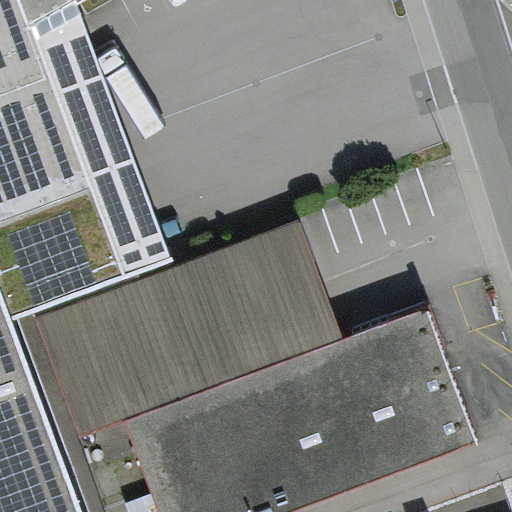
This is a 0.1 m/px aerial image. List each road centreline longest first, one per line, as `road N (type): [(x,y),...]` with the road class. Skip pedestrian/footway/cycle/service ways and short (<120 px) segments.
road 1 (unknown): [(102,87),(335,0)]
road 2 (tertiary): [(455,0),(511,176)]
